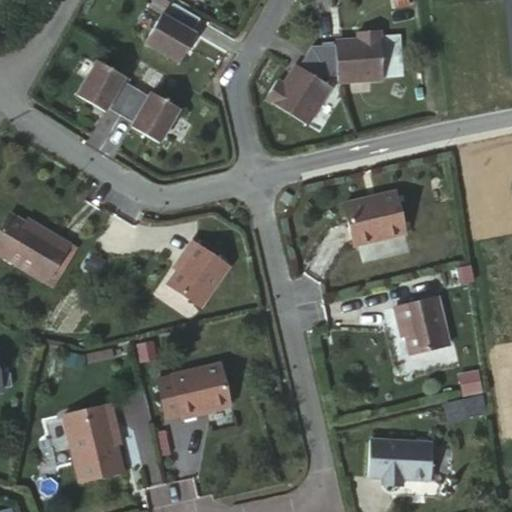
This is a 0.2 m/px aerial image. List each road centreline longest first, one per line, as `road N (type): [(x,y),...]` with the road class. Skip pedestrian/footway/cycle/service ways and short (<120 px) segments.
road 1 (residential): [(257,176),(328,462),(310,511)]
road 2 (residential): [(2,105),(149,197),(257,176)]
road 3 (residential): [(511,120),(257,176)]
road 4 (residential): [(257,176),(232,71),(273,0)]
road 5 (residential): [(65,0),(2,105)]
